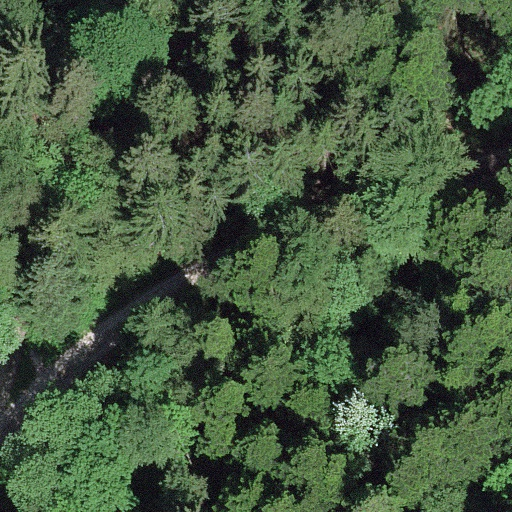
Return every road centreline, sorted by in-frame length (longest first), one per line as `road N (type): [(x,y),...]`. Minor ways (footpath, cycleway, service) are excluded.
road 1 (track): [(0,434),(168,300),(290,229),(511,153)]
road 2 (track): [(0,385),(34,284),(79,189),(137,109),(262,0)]
